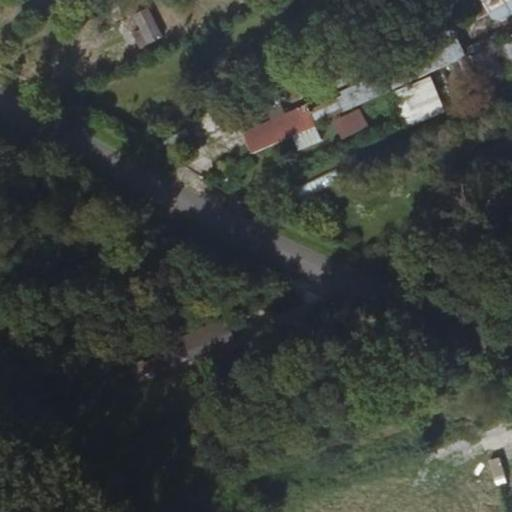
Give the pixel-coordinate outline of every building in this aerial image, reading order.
[(164,37),(149,9),(135,15),(143,31),(134,35),(140,48),(164,37)] [(463,50),(453,29),(392,56),(395,63),(388,66),(399,87),(416,80),(443,67),(466,57),(463,50)] [(498,35),(463,50),(466,57),(501,41),(498,35)] [(392,56),(345,77),(348,84),(388,66),(395,63),(392,56)] [(443,67),(416,80),(421,92),(448,78),(443,67)] [(322,122),(352,109),(346,95),(316,110),(322,122)] [(247,133),(254,153),(318,124),(309,105),(287,114),(274,121),(247,133)] [(270,112),(274,121),(287,114),(284,106),(270,112)] [(367,126),(360,111),(338,122),(345,137),(367,126)] [(511,138),(490,149),(499,169),(511,162),(511,138)] [(492,173),(499,169),(490,149),(482,153),(492,173)] [(511,190),(511,176),(490,187),(497,198),(511,190)] [(27,278),(20,264),(0,272),(0,307),(32,293),(30,288),(27,278)] [(236,340),(227,319),(184,339),(194,360),(236,340)] [(133,369),(139,384),(167,371),(160,357),(133,369)] [(36,453),(50,475),(72,461),(62,447),(54,452),(49,445),(36,453)]
